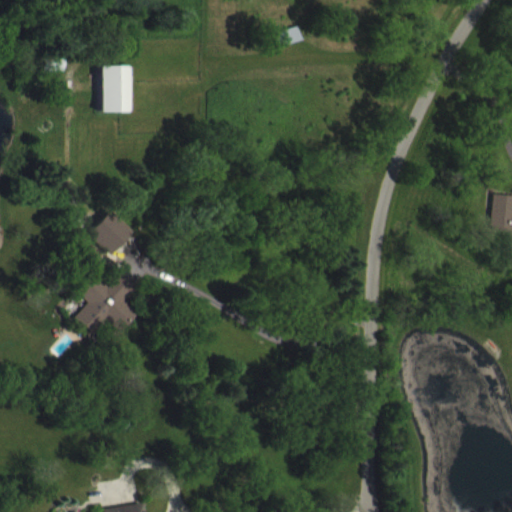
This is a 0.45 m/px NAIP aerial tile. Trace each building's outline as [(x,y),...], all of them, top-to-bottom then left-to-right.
[(302,53),(298,40),(272,48),(276,61),(302,53)] [(63,69),(48,69),(49,85),(63,84),(63,69)] [(99,125),(134,125),(133,80),(99,80),(99,125)] [(511,208),(494,207),(490,245),(511,246),(511,248),(511,257),(511,256),(511,208)] [(110,252),(124,265),(138,250),(124,237),(110,252)] [(139,328),(124,314),(135,302),(117,285),(106,296),(92,283),(74,303),(88,316),(74,332),(92,348),(105,335),(119,348),(139,328)]
